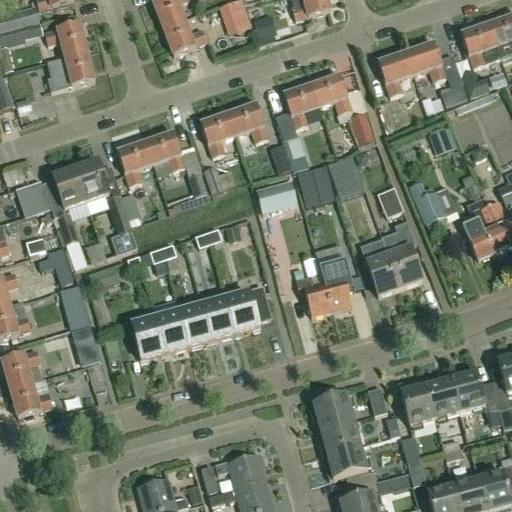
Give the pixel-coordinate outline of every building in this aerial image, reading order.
[(71,0),(47,0),(47,1),(35,4),(39,16),(51,13),(73,8),(71,0)] [(162,33),(184,24),(178,9),(189,4),(187,0),(163,0),(151,5),(162,33)] [(324,0),(289,0),(293,13),(292,13),(295,25),(306,22),(307,23),(329,17),(324,0)] [(241,4),(227,9),(237,37),(251,32),(241,4)] [(0,38),(33,29),(39,28),(35,11),(3,19),(0,8),(0,38)] [(511,21),(489,30),(500,63),(511,59),(511,21)] [(275,46),(267,22),(254,26),(261,50),(275,46)] [(184,24),(162,33),(173,61),(195,53),(195,52),(206,47),(201,36),(190,40),(184,24)] [(33,29),(0,38),(0,78),(12,76),(5,47),(36,39),(33,29)] [(64,63),(87,58),(79,29),(56,35),(57,35),(44,39),(47,50),(59,47),(64,63)] [(500,63),(489,30),(460,40),(467,61),(468,61),(472,73),(484,69),(500,63)] [(406,59),(413,80),(428,75),(433,87),(444,83),(440,71),(441,70),(434,49),(406,59)] [(87,58),(64,63),(46,68),(50,83),(46,84),(50,97),(71,92),(71,93),(94,87),(87,58)] [(413,80),(406,59),(377,68),(385,90),(390,102),(401,98),(397,85),(413,80)] [(22,104),(41,100),(34,64),(15,68),(22,104)] [(460,81),(468,104),(488,97),(482,80),(477,82),(475,76),(460,81)] [(505,89),(502,78),(488,83),(491,93),(505,89)] [(311,92),(319,113),(334,108),(338,120),(350,116),(346,104),(347,104),(339,82),(311,92)] [(0,115),(13,110),(4,85),(0,86),(0,115)] [(319,113),(311,92),(282,101),(290,123),(291,123),(295,135),(303,132),(306,131),(303,119),(319,113)] [(427,120),(442,115),(438,104),(430,106),(429,103),(422,105),(427,120)] [(19,116),(29,114),(27,104),(17,107),(19,116)] [(256,110),(228,120),(236,142),(251,137),(255,148),(267,144),(263,133),(264,132),(256,110)] [(348,124),(357,152),(373,146),(364,119),(348,124)] [(236,142),(228,120),(199,130),(207,152),(208,152),(212,163),(224,159),(220,147),(236,142)] [(437,129),(434,122),(422,127),(425,134),(437,129)] [(307,132),(294,135),(299,154),(312,151),(307,132)] [(428,140),(435,159),(457,151),(450,132),(428,140)] [(144,149),(152,171),(168,165),(172,177),(184,173),(180,161),(173,139),(144,149)] [(496,148),(484,154),(492,169),(504,163),(496,148)] [(152,171),(144,149),(116,159),(124,180),(128,192),(140,188),(136,176),(152,171)] [(486,161),(481,150),(470,155),(475,166),(486,161)] [(365,157),(354,161),(358,172),(363,170),(367,163),(365,157)] [(308,172),(304,160),(292,163),(296,176),(308,172)] [(359,186),(351,163),(327,171),(335,195),(359,186)] [(291,175),(288,166),(276,170),(279,179),(291,175)] [(75,174),(86,208),(109,201),(97,167),(75,174)] [(32,184),(47,180),(44,170),(29,174),(32,184)] [(203,176),(211,200),(223,196),(222,195),(235,191),(230,176),(218,180),(215,172),(203,176)] [(297,180),(305,213),(333,205),(325,173),(297,180)] [(86,208),(75,174),(52,182),(63,216),(86,208)] [(505,213),(511,209),(511,176),(505,180),(509,190),(497,195),(505,213)] [(188,183),(194,203),(206,199),(200,180),(188,183)] [(472,187),(469,180),(461,184),(464,191),(472,187)] [(262,219),(297,210),(291,186),(256,194),(262,219)] [(127,193),(137,222),(149,218),(140,188),(127,193)] [(377,200),(386,224),(403,217),(393,194),(387,196),(385,191),(377,194),(379,200),(377,200)] [(27,197),(35,220),(50,215),(43,192),(27,197)] [(447,193),(414,206),(424,231),(425,230),(427,235),(439,230),(437,224),(456,216),(447,193)] [(106,206),(118,243),(131,239),(119,201),(106,206)] [(488,212),(507,254),(511,251),(511,225),(506,228),(497,208),(488,212)] [(507,254),(488,212),(477,217),(469,220),(472,226),(461,231),(468,245),(477,267),(507,254)] [(64,250),(65,250),(78,246),(69,219),(55,223),(64,250)] [(381,245),(387,262),(398,296),(421,287),(409,254),(415,252),(407,229),(394,233),(396,239),(381,245)] [(239,240),(236,230),(225,233),(227,244),(239,240)] [(221,245),(217,234),(206,237),(209,249),(221,245)] [(209,249),(206,237),(194,241),(198,253),(209,249)] [(44,255),(41,244),(26,248),(29,260),(44,255)] [(100,248),(85,253),(91,269),(105,264),(100,248)] [(176,261),(172,249),(160,253),(164,264),(176,261)] [(398,296),(387,262),(377,266),(371,250),(360,254),(378,303),(398,296)] [(164,264),(160,253),(149,257),(153,268),(164,264)] [(142,272),(138,261),(127,265),(130,276),(142,272)] [(323,288),(331,318),(351,313),(347,297),(352,295),(345,267),(319,274),(323,288)] [(303,283),(301,273),(293,275),(295,285),(303,283)] [(91,295),(105,290),(101,277),(87,282),(91,295)] [(0,313),(10,311),(5,296),(17,292),(14,280),(2,283),(1,282),(0,282),(0,313)] [(323,288),(312,291),(310,282),(296,286),(299,299),(304,298),(311,323),(331,318),(323,288)] [(72,291),(78,308),(87,305),(81,288),(72,291)] [(263,294),(225,305),(234,340),(258,334),(257,329),(271,325),(263,294)] [(234,340),(225,305),(202,311),(211,347),(234,340)] [(10,311),(0,313),(0,344),(18,340),(17,339),(30,335),(26,324),(14,327),(10,311)] [(211,347),(202,311),(178,318),(188,353),(211,347)] [(178,318),(155,324),(165,359),(188,353),(178,318)] [(165,359),(155,324),(131,330),(141,366),(165,359)] [(77,348),(94,343),(91,332),(74,337),(77,348)] [(10,394),(32,388),(27,372),(40,369),(36,357),(24,360),(23,360),(2,366),(10,394)] [(511,398),(511,362),(511,363),(510,359),(497,362),(499,366),(497,367),(502,385),(489,388),(497,416),(511,413),(507,400),(511,398)] [(98,367),(86,371),(93,397),(105,394),(98,367)] [(461,383),(450,386),(459,420),(485,413),(486,419),(497,416),(489,388),(478,391),(475,379),(474,379),(473,376),(460,379),(461,383)] [(427,392),(425,393),(434,427),(459,420),(450,386),(439,389),(438,385),(426,388),(427,392)] [(36,404),(32,388),(10,394),(18,423),(40,417),(40,416),(52,412),(48,400),(36,404)] [(434,427),(425,393),(414,395),(413,392),(400,395),(401,399),(410,433),(434,427)] [(367,396),(373,421),(386,418),(379,393),(367,396)] [(319,436),(353,427),(346,403),(312,412),(313,413),(309,414),(312,426),(316,425),(319,436)] [(399,441),(395,423),(385,426),(390,444),(399,441)] [(353,427),(319,436),(323,449),(318,450),(321,462),(360,452),(353,427)] [(407,470),(419,466),(413,442),(401,445),(407,470)] [(443,459),(459,454),(457,446),(441,450),(443,459)] [(366,477),(360,452),(321,462),(322,462),(326,461),(329,473),(325,474),(328,486),(333,485),(333,486),(345,483),(348,495),(376,488),(376,487),(382,485),(379,473),(366,477)] [(459,454),(443,459),(446,468),(462,464),(459,454)] [(184,474),(203,468),(199,457),(181,463),(184,474)] [(235,498),(266,490),(258,461),(228,470),(228,467),(215,471),(217,480),(229,477),(234,496),(235,498)] [(425,489),(419,466),(407,470),(413,493),(425,489)] [(502,478),(477,485),(483,511),(510,511),(507,500),(511,498),(511,470),(511,469),(500,472),(502,478)] [(217,495),(211,472),(201,474),(207,498),(217,495)] [(408,492),(405,480),(390,484),(394,496),(408,492)] [(187,511),(186,504),(173,507),(167,485),(136,494),(140,511),(187,511)] [(483,511),(477,485),(452,492),(457,511),(483,511)] [(376,488),(348,495),(350,506),(339,509),(339,511),(335,511),(380,511),(382,511),(379,499),(376,488)] [(235,498),(234,496),(222,499),(208,502),(210,511),(237,505),(238,511),(271,511),(266,490),(235,498)] [(199,497),(197,491),(186,494),(190,510),(202,507),(199,497)] [(457,511),(452,492),(432,497),(427,498),(430,511),(457,511)]
